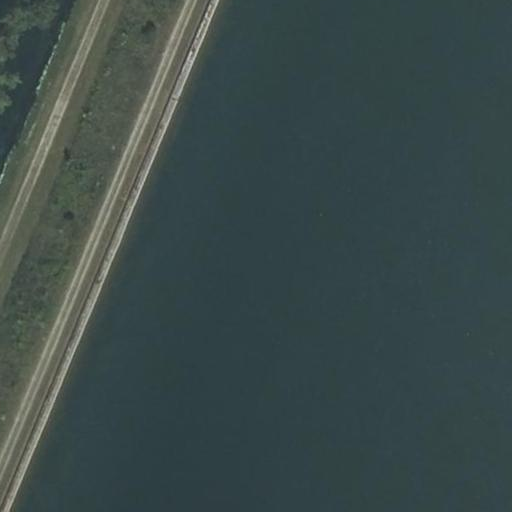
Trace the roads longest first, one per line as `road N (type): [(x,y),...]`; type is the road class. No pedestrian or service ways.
road 1 (track): [(0,451),(183,0)]
road 2 (track): [(107,0),(0,261)]
